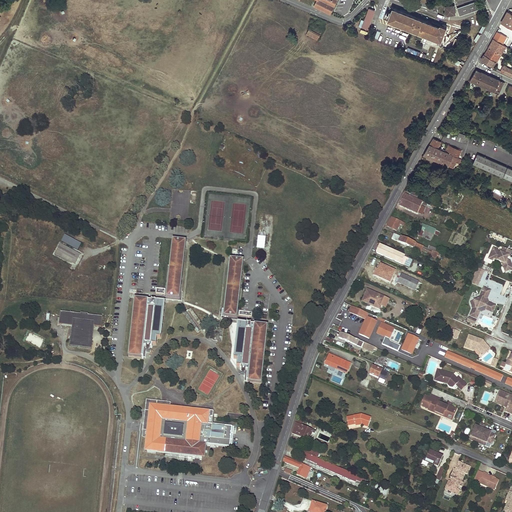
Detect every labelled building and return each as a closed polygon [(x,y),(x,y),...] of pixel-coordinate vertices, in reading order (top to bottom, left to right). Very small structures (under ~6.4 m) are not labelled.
[(316,0),(314,6),(330,14),(336,0),(327,0),(326,3),(321,0),(316,0)] [(459,16),(479,9),(477,5),(476,5),(475,2),(469,3),(469,4),(457,8),(459,16)] [(453,6),(445,7),(446,15),(455,14),(453,6)] [(375,10),(369,8),(363,26),(368,28),(375,10)] [(388,21),(411,30),(441,42),(447,28),(440,25),(440,27),(393,8),(390,16),(388,21)] [(511,14),(508,12),(502,23),(511,28),(511,14)] [(311,25),(306,34),(317,40),(322,31),(311,25)] [(500,43),(504,35),(497,31),(493,39),(500,43)] [(501,54),(506,46),(500,43),(493,39),(488,47),(501,54)] [(493,67),(501,54),(488,47),(489,48),(486,52),(485,55),(484,55),(481,59),(493,67)] [(511,76),(511,69),(507,67),(503,65),(500,71),(511,76)] [(470,80),(470,81),(499,93),(504,82),(476,70),(470,80)] [(463,142),(466,135),(459,132),(456,140),(463,142)] [(441,142),(433,138),(430,145),(424,155),(453,168),(456,162),(460,164),(461,159),(457,157),(457,156),(459,157),(461,151),(448,145),(445,152),(443,151),(443,149),(441,148),(441,150),(438,148),(441,142)] [(503,176),(507,167),(478,154),(474,164),(503,176)] [(405,194),(399,205),(418,214),(418,213),(421,206),(421,205),(422,202),(405,194)] [(405,223),(392,217),(387,226),(397,231),(400,225),(403,226),(403,227),(405,223)] [(433,236),(434,233),(438,235),(439,232),(418,222),(415,228),(420,230),(433,236)] [(418,235),(431,241),(433,236),(420,230),(418,235)] [(436,258),(438,253),(431,250),(429,249),(427,249),(394,234),(392,239),(421,252),(423,248),(432,252),(430,256),(436,258)] [(60,243),(55,254),(75,265),(81,254),(77,252),(82,244),(65,235),(60,243)] [(170,265),(166,298),(179,299),(186,241),(173,240),(170,265)] [(407,257),(380,246),(376,253),(403,265),(407,257)] [(511,269),(511,266),(510,261),(505,259),(507,256),(510,257),(511,252),(503,248),(500,253),(497,251),(498,250),(493,248),(490,255),(492,256),(493,259),(501,262),(505,272),(511,269)] [(230,259),(223,317),(236,318),(240,285),(243,260),(230,259)] [(389,282),(394,271),(380,265),(378,271),(376,270),(374,275),(389,282)] [(476,270),(473,277),(480,280),(484,271),(477,268),(476,270)] [(419,282),(401,274),(398,282),(415,290),(419,282)] [(473,277),(470,283),(478,286),(480,280),(473,277)] [(490,291),(483,288),(480,296),(482,297),(482,298),(471,302),(473,309),(471,314),(476,317),(478,312),(478,309),(486,306),(486,309),(490,310),(492,305),(488,303),(486,300),(487,299),(490,291)] [(367,290),(364,297),(386,307),(389,299),(367,290)] [(364,297),(362,302),(371,305),(372,302),(381,306),(385,308),(386,307),(364,297)] [(160,339),(164,302),(148,300),(135,298),(127,358),(146,358),(146,353),(150,353),(150,349),(152,349),(152,346),(157,346),(157,339),(160,339)] [(496,306),(492,305),(490,310),(486,309),(486,310),(493,313),(496,306)] [(367,317),(368,314),(351,307),(349,312),(365,320),(367,317)] [(81,313),(60,310),(60,317),(59,323),(72,324),(69,346),(91,348),(93,329),(93,324),(101,325),(102,315),(88,313),(88,312),(81,311),(81,313)] [(187,311),(184,313),(198,333),(201,331),(187,311)] [(482,313),(478,322),(492,329),(496,320),(482,313)] [(377,321),(367,317),(365,320),(358,334),(370,339),(377,321)] [(385,320),(378,317),(377,320),(382,322),(376,334),(385,338),(390,340),(395,329),(384,323),(385,320)] [(261,385),(267,325),(261,325),(254,324),(254,325),(251,324),(238,323),(234,359),(237,359),(237,366),(241,367),(240,371),(241,371),(241,375),(244,375),(244,382),(246,382),(247,383),(247,384),(261,385)] [(457,338),(459,332),(452,330),(450,336),(457,338)] [(40,348),(44,338),(29,331),(25,341),(40,348)] [(338,338),(361,347),(363,343),(364,343),(362,348),(371,352),(373,347),(357,340),(340,333),(338,338)] [(419,339),(408,334),(401,350),(412,355),(419,339)] [(484,344),(482,342),(483,341),(469,336),(465,347),(474,350),(476,348),(481,354),(488,348),(485,344),(484,344)] [(398,351),(401,346),(391,341),(390,340),(385,338),(382,344),(398,351)] [(473,363),(473,362),(448,351),(445,358),(470,369),(470,368),(475,370),(501,382),(504,375),(478,364),(473,363)] [(345,364),(346,362),(329,354),(325,364),(347,373),(350,366),(345,364)] [(510,361),(508,360),(506,364),(502,362),(500,367),(504,368),(503,370),(510,373),(511,368),(511,367),(511,364),(511,368),(508,366),(510,361)] [(378,378),(383,366),(375,363),(373,366),(369,374),(378,378)] [(383,370),(378,382),(384,384),(389,372),(383,370)] [(439,371),(435,380),(447,386),(450,389),(453,390),(456,388),(461,394),(466,389),(459,380),(458,381),(455,377),(452,379),(451,379),(452,376),(439,371)] [(511,396),(500,391),(497,398),(502,400),(500,405),(504,406),(505,403),(509,404),(507,408),(506,411),(511,414),(511,399),(511,396)] [(430,397),(425,395),(421,406),(429,409),(429,408),(435,411),(434,412),(443,416),(445,412),(454,416),(457,409),(451,406),(447,405),(439,401),(430,397)] [(170,406),(149,404),(147,423),(168,425),(170,406)] [(209,410),(170,406),(168,425),(167,433),(165,454),(182,456),(205,458),(206,445),(232,448),(234,426),(208,424),(209,410)] [(452,420),(454,416),(445,412),(443,416),(452,420)] [(371,418),(361,415),(347,417),(348,426),(355,424),(361,423),(361,425),(362,425),(368,427),(371,418)] [(303,422),(297,419),(292,434),(308,441),(310,437),(312,433),(314,434),(315,432),(308,428),(309,427),(307,426),(307,428),(301,425),(303,422)] [(168,425),(147,423),(146,431),(167,433),(168,425)] [(479,427),(476,426),(471,436),(486,443),(487,442),(492,445),(496,435),(491,433),(491,432),(483,429),(479,427)] [(167,433),(146,431),(143,452),(165,454),(167,433)] [(486,443),(471,436),(470,440),(485,446),(486,443)] [(305,448),(303,452),(304,452),(317,458),(319,454),(305,448)] [(435,453),(429,450),(426,459),(434,462),(433,464),(438,467),(442,456),(435,453)] [(317,458),(304,452),(302,457),(317,464),(317,465),(355,482),(356,480),(364,484),(365,479),(320,460),(320,459),(317,458)] [(300,475),(306,478),(310,468),(304,465),(294,461),(285,457),(283,462),(300,469),(302,470),(300,475)] [(470,468),(462,464),(459,471),(454,469),(450,477),(452,478),(453,479),(452,482),(450,481),(449,481),(445,489),(454,493),(456,489),(458,490),(460,486),(461,487),(463,483),(461,482),(465,474),(467,475),(470,468)] [(484,473),(479,483),(494,490),(499,481),(487,476),(488,475),(484,473)] [(511,485),(505,501),(507,502),(503,511),(511,511),(511,485)] [(325,511),(327,506),(312,502),(309,511),(325,511)]
